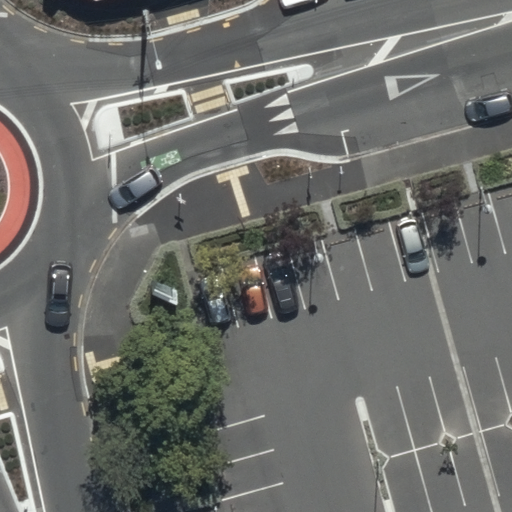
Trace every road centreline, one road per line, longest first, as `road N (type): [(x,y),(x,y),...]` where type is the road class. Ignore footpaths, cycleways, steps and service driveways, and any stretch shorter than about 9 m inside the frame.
road 1 (tertiary): [(49,142),(511,17)]
road 2 (tertiary): [(49,142),(57,179),(52,217),(35,251),(0,282)]
road 3 (unknown): [(182,380),(330,367)]
road 4 (tertiary): [(0,388),(34,511)]
